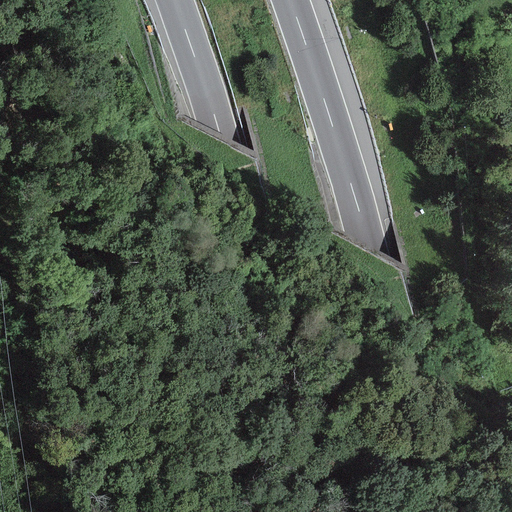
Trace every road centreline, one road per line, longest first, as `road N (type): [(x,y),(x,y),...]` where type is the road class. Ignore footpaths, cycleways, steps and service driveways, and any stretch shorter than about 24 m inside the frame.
road 1 (motorway): [(173,0),(329,511)]
road 2 (motorway): [(437,511),(289,0)]
